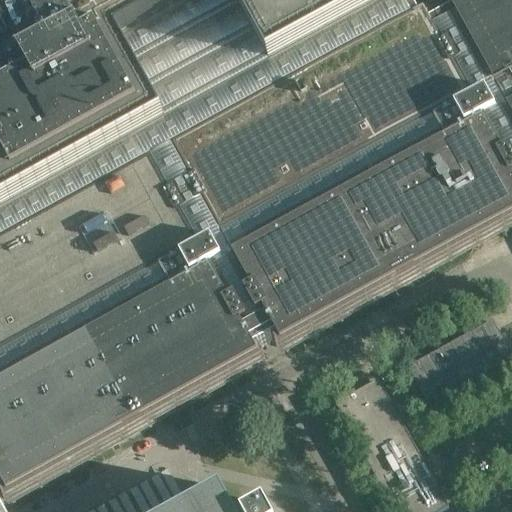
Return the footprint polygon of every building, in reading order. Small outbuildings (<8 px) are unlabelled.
[(511,0),(0,0),(0,503),(5,501),(8,507),(264,366),(263,365),(276,358),(277,359),(511,229),(511,0)] [(432,412),(511,368),(511,357),(493,323),(409,370),(432,412)] [(450,511),(453,511),(383,384),(341,408),(398,511),(450,511)] [(267,511),(265,507),(255,511),(229,511),(219,492),(189,508),(181,511),(267,511)] [(93,511),(134,511),(128,497),(110,506),(109,504),(93,511)]
